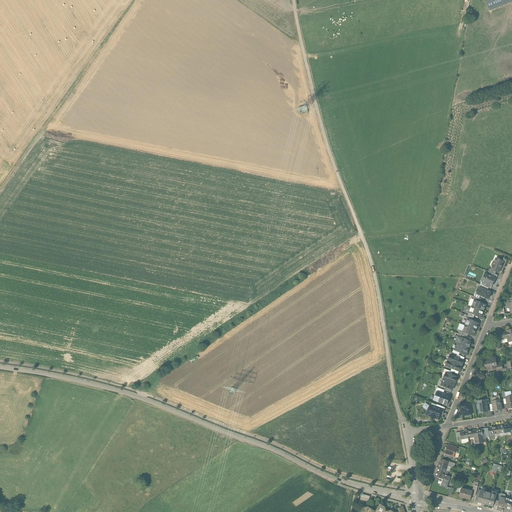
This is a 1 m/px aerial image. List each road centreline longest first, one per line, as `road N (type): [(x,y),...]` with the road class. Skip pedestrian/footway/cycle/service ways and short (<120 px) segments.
road 1 (unclassified): [(293,0),(326,145),(371,264),(405,431)]
road 2 (tertiary): [(416,499),(328,477),(133,395),(0,366)]
